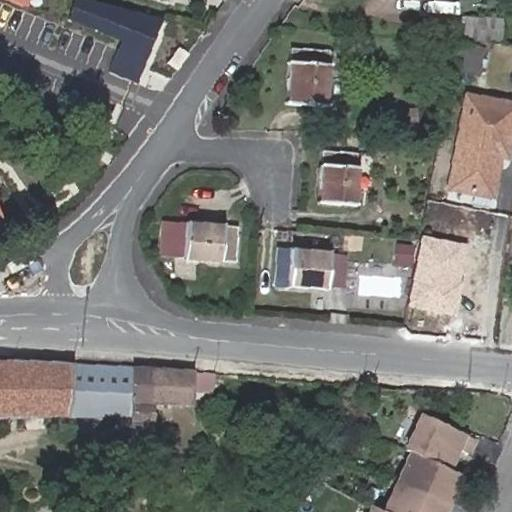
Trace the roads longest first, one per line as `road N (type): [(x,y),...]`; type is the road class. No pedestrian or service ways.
road 1 (residential): [(511,366),(208,340),(108,317)]
road 2 (residential): [(137,177),(17,295),(16,313)]
road 3 (residential): [(166,137),(260,0)]
road 4 (residential): [(166,137),(270,150),(276,208)]
road 5 (residential): [(108,317),(137,177)]
